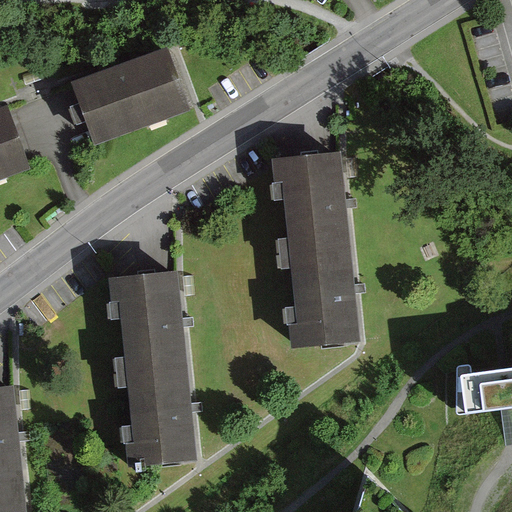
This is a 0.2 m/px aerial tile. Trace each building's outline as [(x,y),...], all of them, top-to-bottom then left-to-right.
[(71,86),(94,149),(190,114),(167,51),(71,86)] [(7,109),(0,111),(0,184),(30,173),(7,109)] [(346,200),(341,155),(272,162),(274,186),(284,185),(299,328),(291,329),(293,353),(361,346),(356,295),(367,294),(366,283),(356,284),(348,210),(357,209),(356,199),(346,200)] [(183,321),(178,275),(109,282),(111,307),(120,306),(133,445),(125,446),(127,472),(199,465),(194,415),(204,414),(203,402),(191,403),(184,327),(193,326),(192,320),(183,321)] [(511,374),(462,382),(469,419),(502,414),(507,413),(511,412),(511,374)] [(19,432),(15,389),(0,390),(0,511),(28,511),(22,444),(32,443),(31,431),(19,432)] [(511,412),(502,414),(505,446),(511,444),(511,412)] [(401,511),(369,479),(359,511),(401,511)]
